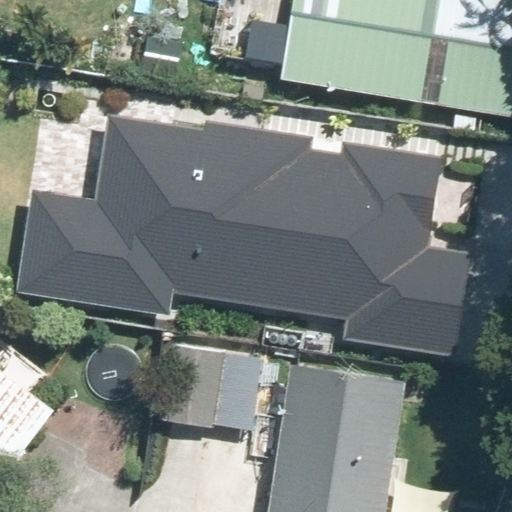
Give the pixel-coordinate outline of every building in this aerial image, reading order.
[(511,0),(299,0),(287,69),(511,108),(511,0)] [(413,127),(387,168),(443,204),(470,163),(413,127)] [(248,298),(414,324),(422,268),(452,271),(462,209),(340,191),(343,174),(291,166),(288,182),(265,179),(248,298)] [(114,354),(153,359),(158,332),(118,326),(114,354)] [(174,338),(163,414),(217,421),(228,347),(174,338)] [(295,357),(273,511),(389,511),(410,372),(295,357)] [(0,478),(52,409),(0,369),(0,478)] [(451,511),(454,491),(398,483),(394,511),(451,511)]
